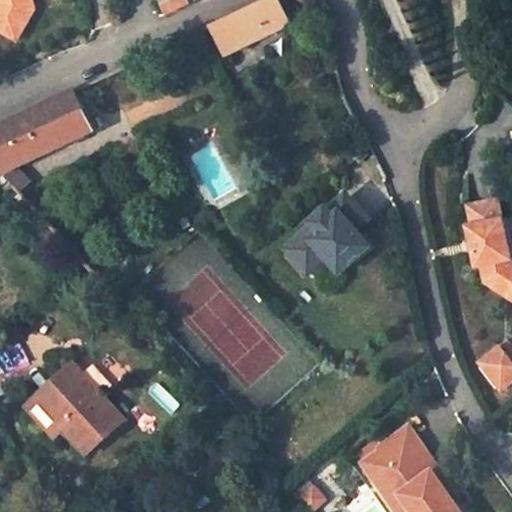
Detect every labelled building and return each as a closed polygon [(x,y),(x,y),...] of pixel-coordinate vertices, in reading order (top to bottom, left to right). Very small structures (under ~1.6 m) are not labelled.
[(35,15),(30,0),(0,0),(0,34),(16,45),(35,15)] [(186,0),(160,0),(167,14),(189,4),(186,0)] [(228,53),(291,23),(280,0),(268,0),(216,25),(228,53)] [(0,171),(2,174),(94,131),(75,90),(0,125),(0,171)] [(31,181),(17,167),(2,174),(13,186),(19,192),(31,181)] [(344,193),(283,251),(311,280),(329,263),(347,281),(389,240),(344,193)] [(511,250),(501,199),(471,205),(475,225),(469,226),(477,264),(483,263),(487,282),(511,297),(511,250)] [(511,345),(508,341),(501,347),(511,361),(511,345)] [(511,361),(501,347),(481,363),(502,390),(511,382),(511,361)] [(74,383),(84,374),(75,364),(65,373),(74,383)] [(126,420),(84,374),(74,383),(65,373),(36,399),(65,429),(88,455),(126,420)] [(28,406),(56,438),(65,429),(36,399),(28,406)] [(362,463),(400,511),(404,511),(412,506),(417,511),(465,511),(453,497),(434,472),(434,471),(437,462),(437,461),(408,424),(380,447),(381,449),(362,463)] [(461,491),(437,461),(437,462),(434,471),(434,472),(453,497),(454,496),(461,491)] [(324,498),(305,476),(292,488),(310,510),(324,498)]
